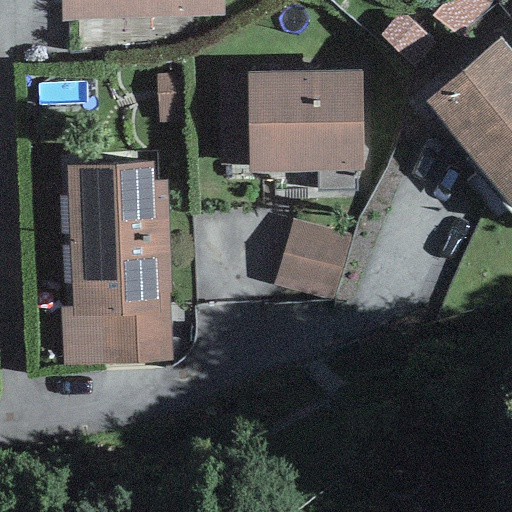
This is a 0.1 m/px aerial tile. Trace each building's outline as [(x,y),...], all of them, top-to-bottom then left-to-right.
[(221,0),(60,0),(61,22),(222,17),(221,0)] [(511,54),(499,40),(423,102),(511,209),(511,54)] [(360,70),(245,71),(246,172),(361,171),(360,70)] [(153,162),(64,166),(70,308),(60,309),(62,366),(173,361),(166,181),(153,181),(153,162)] [(349,238),(292,220),(272,283),(329,301),(349,238)]
